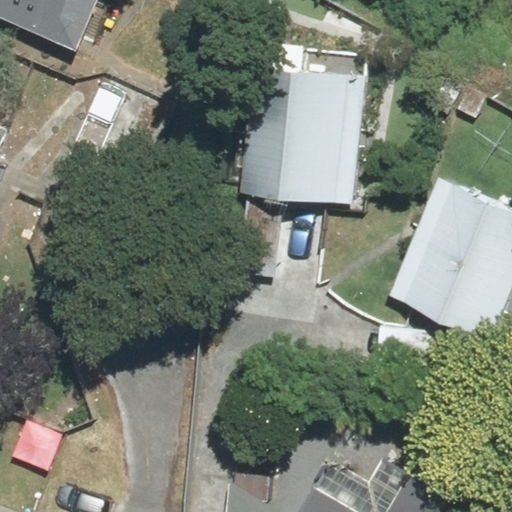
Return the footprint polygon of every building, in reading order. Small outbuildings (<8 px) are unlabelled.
[(122,0),(0,0),(0,9),(96,55),(122,0)] [(383,64),(327,61),(320,189),(376,192),(383,64)] [(0,210),(38,124),(0,107),(0,210)] [(511,189),(459,170),(412,294),(511,331),(511,189)] [(239,479),(236,511),(451,511),(342,455),(313,511),(239,479)]
